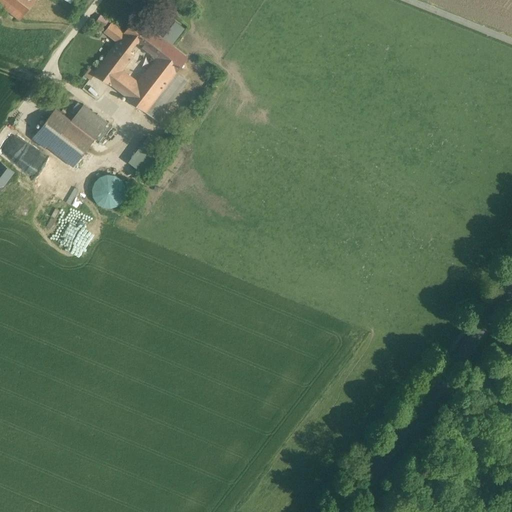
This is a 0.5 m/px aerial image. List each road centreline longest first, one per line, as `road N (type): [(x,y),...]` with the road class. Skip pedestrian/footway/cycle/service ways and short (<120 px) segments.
road 1 (secondary): [(339,511),(511,286)]
road 2 (track): [(103,0),(0,138)]
